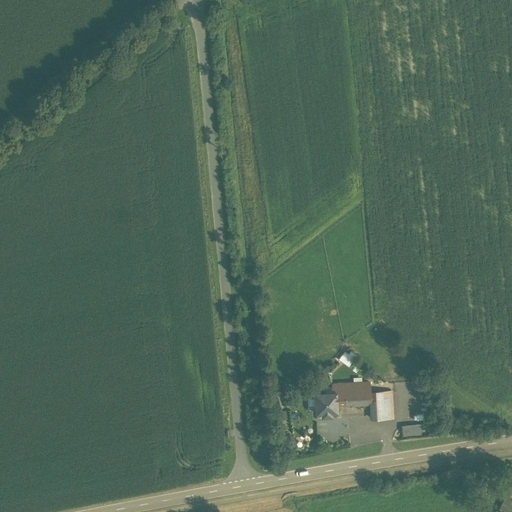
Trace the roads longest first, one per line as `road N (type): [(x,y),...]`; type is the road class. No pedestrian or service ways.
road 1 (unclassified): [(199,0),(244,485)]
road 2 (secondary): [(511,440),(244,485)]
road 3 (unclassified): [(186,0),(0,133)]
road 4 (secondary): [(244,485),(107,511)]
